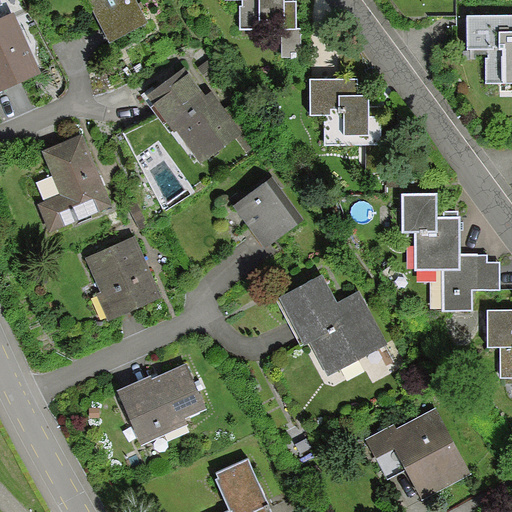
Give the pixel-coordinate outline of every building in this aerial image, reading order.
[(94,0),(115,38),(153,17),(143,0),(94,0)] [(273,54),(303,54),(302,0),(242,0),(243,28),(273,27),(273,54)] [(0,86),(44,67),(20,11),(0,19),(0,86)] [(511,14),(470,16),(471,40),(501,39),(502,55),(488,56),(488,82),(500,81),(501,94),(511,93),(511,14)] [(240,153),(261,138),(233,100),(217,112),(186,69),(146,99),(195,166),(231,140),(240,153)] [(331,143),(385,142),(384,102),(376,102),(376,92),(362,92),(362,76),(315,77),(316,113),(331,113),(331,143)] [(46,230),(107,205),(79,135),(40,151),(57,194),(36,203),(46,230)] [(141,160),(167,204),(197,186),(171,142),(141,160)] [(265,249),(296,226),(265,185),(234,209),(265,249)] [(444,310),(474,310),(474,290),(500,290),(499,253),(461,254),(461,215),(438,216),(438,196),(404,196),(405,231),(416,231),(417,270),(443,269),(444,310)] [(105,321),(156,300),(131,240),(80,261),(105,321)] [(324,375),(384,345),(358,293),(337,303),(324,277),(278,299),(302,346),(308,343),(324,375)] [(511,309),(487,311),(489,347),(500,346),(511,346),(511,309)] [(511,346),(500,346),(500,378),(511,377),(511,346)] [(139,442),(204,410),(180,362),(115,393),(139,442)] [(425,495),(473,471),(439,405),(374,438),(390,471),(409,462),(425,495)] [(266,511),(245,461),(211,476),(227,511),(266,511)]
